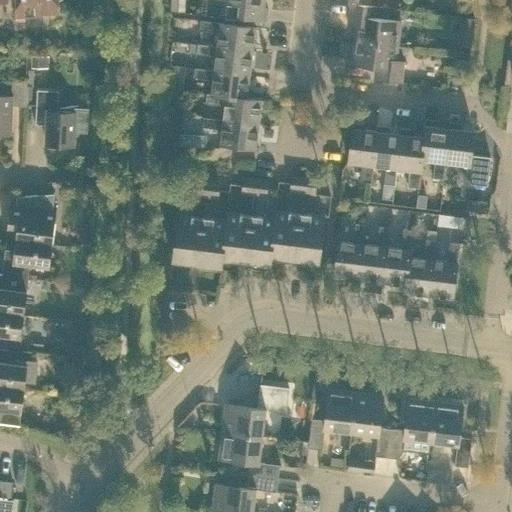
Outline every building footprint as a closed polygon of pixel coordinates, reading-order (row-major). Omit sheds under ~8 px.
[(0,0),(0,3),(6,3),(6,0),(15,0),(17,18),(42,16),(42,13),(58,12),(57,0),(0,0)] [(185,12),(186,0),(172,0),(171,11),(185,12)] [(243,21),(244,18),(266,21),(267,8),(264,8),(264,0),(220,0),(220,3),(222,3),(220,18),(243,21)] [(358,25),(356,41),(396,45),(398,21),(374,17),(376,6),(361,4),(349,3),(346,23),(358,25)] [(252,52),(255,27),(200,21),(199,30),(218,32),(216,47),(252,52)] [(376,79),(402,83),(404,62),(394,61),(396,45),(356,41),(353,64),(377,67),(376,79)] [(216,47),(190,44),(189,53),(215,56),(214,71),(213,71),(249,76),(252,52),(216,47)] [(105,53),(93,52),(92,74),(104,75),(105,53)] [(30,68),(49,68),(49,56),(31,55),(30,68)] [(246,99),(249,76),(213,71),(214,71),(194,69),(193,78),(212,80),(210,95),(210,96),(226,98),(226,97),(246,99)] [(0,95),(0,134),(9,135),(11,106),(26,106),(26,104),(27,86),(27,81),(11,81),(11,96),(0,95)] [(46,145),(72,147),(73,133),(87,133),(88,109),(74,108),(74,112),(57,111),(58,101),(58,92),(36,90),(36,100),(34,124),(47,125),(46,145)] [(246,99),(226,97),(226,98),(210,96),(210,95),(206,94),(205,104),(224,106),(222,121),(258,125),(261,100),(246,99)] [(258,125),(222,121),(203,118),(202,127),(221,130),(219,145),(255,149),(258,125)] [(421,159),(422,159),(435,161),(433,178),(443,179),(446,162),(445,162),(449,128),(448,128),(434,127),(435,121),(425,119),(425,122),(423,137),(424,137),(421,159)] [(372,165),(376,131),(375,131),(361,129),(362,123),(352,122),(348,162),(362,164),(360,181),(371,182),(373,165),(372,165)] [(445,162),(446,162),(459,164),(458,169),(468,180),(470,184),(486,186),(491,145),(472,143),(473,131),(458,129),(459,123),(449,122),(448,128),(449,128),(445,162)] [(372,165),(373,165),(386,167),(384,183),(394,185),(396,168),(400,134),(399,134),(385,133),(386,127),(376,125),(375,131),(376,131),(372,165)] [(396,168),(410,169),(408,186),(418,188),(422,159),(421,159),(424,137),(423,137),(409,135),(410,129),(400,128),(399,134),(400,134),(396,168)] [(179,133),(178,145),(179,145),(205,147),(206,136),(179,133)] [(290,192),(302,193),(304,177),(292,176),(292,179),(290,192)] [(304,177),(302,193),(314,195),(316,179),(304,177)] [(242,194),(253,195),(255,179),(243,178),(242,194)] [(255,179),(253,195),(265,197),(267,181),(255,179)] [(193,196),(205,197),(207,181),(195,180),(193,192),(193,196)] [(207,181),(205,197),(216,199),(218,183),(207,181)] [(16,202),(11,202),(10,203),(7,227),(16,229),(15,239),(31,241),(52,244),(56,207),(53,207),(55,193),(17,197),(16,202)] [(425,208),(427,196),(418,195),(416,207),(425,208)] [(270,257),(294,259),(299,213),(288,212),(275,210),(274,218),(270,257)] [(221,259),(222,259),(245,261),(251,215),(226,212),(225,220),(226,220),(221,259)] [(299,213),(294,259),(318,263),(324,216),(299,213)] [(196,266),(202,217),(178,214),(172,263),(173,263),(173,261),(190,263),(189,269),(190,269),(191,265),(196,266)] [(270,265),(270,257),(274,218),(251,215),(245,261),(270,265)] [(220,272),(222,259),(221,259),(226,220),(225,220),(202,217),(196,266),(202,267),(203,264),(220,267),(219,272),(220,272)] [(334,277),(358,279),(362,244),(363,244),(365,225),(355,223),(355,225),(348,224),(347,233),(354,233),(353,243),(338,241),(334,277)] [(358,279),(382,283),(386,247),(387,247),(389,228),(379,227),(377,246),(363,244),(362,244),(358,279)] [(382,283),(405,285),(409,257),(410,257),(413,231),(403,229),(400,249),(387,247),(386,247),(382,283)] [(81,232),(80,247),(92,248),(93,233),(81,232)] [(52,244),(31,241),(15,239),(13,251),(4,249),(2,275),(8,276),(27,278),(29,265),(31,265),(49,267),(52,244)] [(404,293),(428,296),(433,260),(436,241),(426,240),(424,259),(410,257),(409,257),(405,285),(404,293)] [(433,260),(428,296),(452,299),(459,244),(450,243),(447,262),(433,260)] [(0,311),(23,315),(26,291),(7,289),(8,276),(2,275),(0,274),(0,311)] [(0,345),(19,348),(23,315),(0,311),(0,345)] [(0,385),(24,389),(24,382),(35,384),(38,362),(25,360),(24,365),(7,363),(9,349),(0,348),(0,385)] [(0,422),(19,425),(24,389),(0,385),(0,422)] [(289,388),(260,385),(257,408),(225,404),(222,431),(262,436),(265,409),(286,412),(289,388)] [(308,448),(322,450),(324,430),(351,433),(356,392),(329,389),(325,420),(312,419),(310,428),(295,440),(309,442),(308,448)] [(375,457),(388,458),(391,429),(378,427),(382,395),(356,392),(351,433),(377,437),(375,457)] [(403,440),(430,443),(435,402),(407,399),(403,430),(391,429),(388,458),(401,460),(403,440)] [(467,468),(471,438),(458,437),(462,405),(435,402),(430,443),(456,447),(454,466),(467,468)] [(250,463),(248,475),(277,479),(278,466),(258,463),(262,436),(222,431),(218,459),(250,463)] [(330,467),(343,468),(344,460),(331,458),(330,467)] [(347,472),(373,475),(375,461),(348,458),(347,472)] [(438,483),(450,484),(451,472),(439,471),(438,483)] [(212,511),(220,511),(252,511),(255,489),(275,492),(277,479),(248,475),(247,488),(215,484),(212,511)] [(0,507),(9,508),(12,482),(11,482),(0,480),(0,507)]
